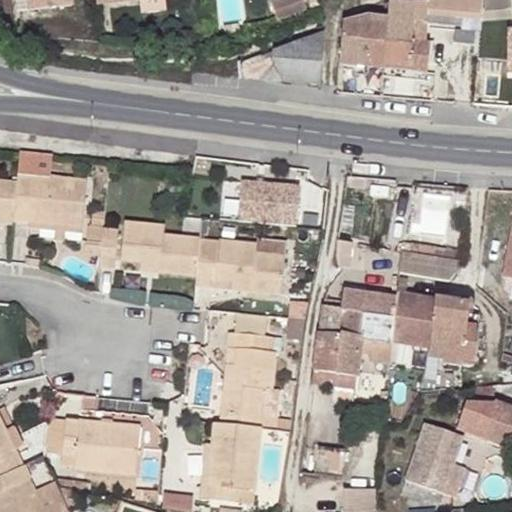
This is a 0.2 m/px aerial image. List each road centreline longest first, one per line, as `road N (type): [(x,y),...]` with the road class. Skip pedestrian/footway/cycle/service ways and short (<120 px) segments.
road 1 (secondary): [(511,152),(0,75)]
road 2 (secondary): [(0,106),(511,154)]
road 3 (unknown): [(340,141),(285,491)]
road 4 (unknown): [(478,151),(470,253),(488,323)]
road 5 (residential): [(131,358),(73,302),(0,293)]
